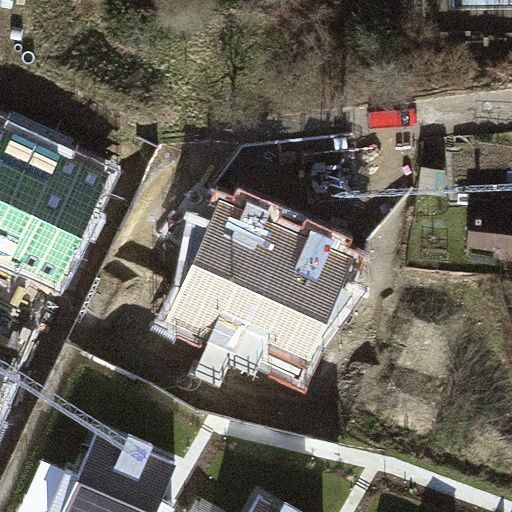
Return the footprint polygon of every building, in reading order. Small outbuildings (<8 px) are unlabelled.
[(0,231),(43,140),(0,120),(0,231)] [(114,173),(43,140),(0,231),(0,259),(59,288),(114,173)] [(229,189),(170,321),(234,352),(240,339),(296,219),(229,189)] [(511,200),(476,200),(475,256),(511,257),(511,200)] [(358,247),(296,219),(240,339),(306,369),(358,247)] [(0,409),(13,381),(0,374),(0,409)] [(68,470),(50,511),(154,511),(176,462),(150,450),(154,440),(131,430),(127,440),(100,429),(80,475),(68,470)] [(282,506),(261,494),(251,511),(307,511),(310,509),(287,497),(282,506)]
